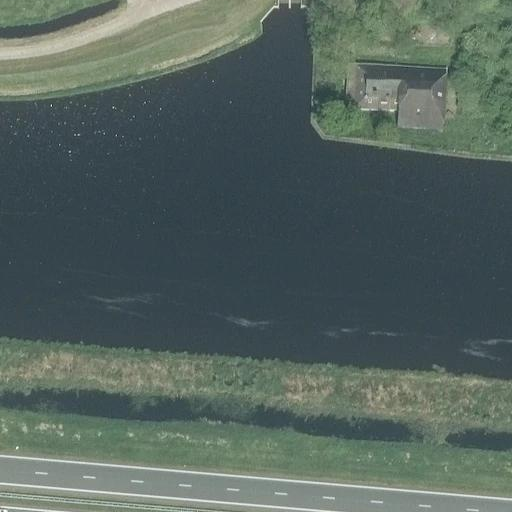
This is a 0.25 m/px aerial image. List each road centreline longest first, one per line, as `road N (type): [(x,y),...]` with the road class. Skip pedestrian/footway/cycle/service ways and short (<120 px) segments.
road 1 (trunk): [(483,511),(0,470)]
road 2 (unclassified): [(0,54),(65,45),(179,0)]
